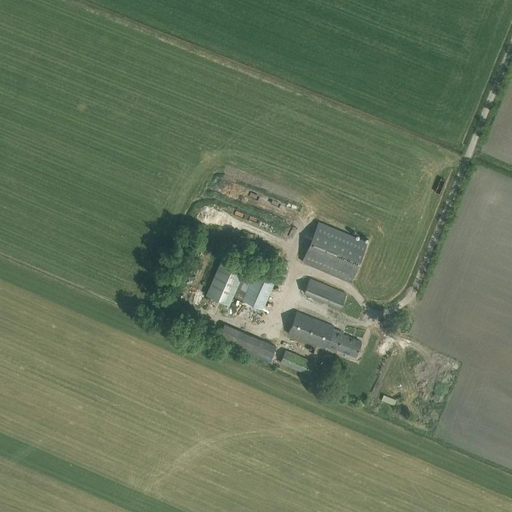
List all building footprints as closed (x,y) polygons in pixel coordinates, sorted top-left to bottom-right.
[(215,193),(253,205),(258,190),(219,178),(215,193)] [(351,281),(362,252),(366,242),(317,222),(313,232),(301,261),(351,281)] [(245,268),(222,258),(206,295),(229,305),(245,268)] [(246,269),(234,297),(262,309),(274,281),(246,269)] [(346,295),(309,279),(303,293),(340,309),(346,295)] [(334,326),(297,311),(288,333),(325,347),(327,346),(336,350),(338,349),(356,356),(361,341),(343,334),(344,332),(333,328),(334,326)] [(276,347),(225,325),(218,340),(270,362),(276,347)] [(314,363),(285,351),(280,363),(309,376),(314,363)] [(385,394),(383,400),(395,405),(398,399),(385,394)]
